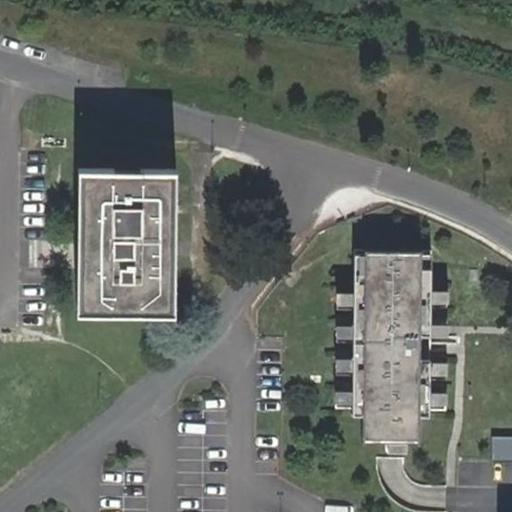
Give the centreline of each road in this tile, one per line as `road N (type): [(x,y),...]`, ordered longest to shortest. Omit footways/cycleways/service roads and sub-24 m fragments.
road 1 (residential): [(319,161),(292,237),(202,348),(2,511)]
road 2 (residential): [(319,161),(0,68)]
road 3 (residential): [(511,237),(413,191),(319,161)]
